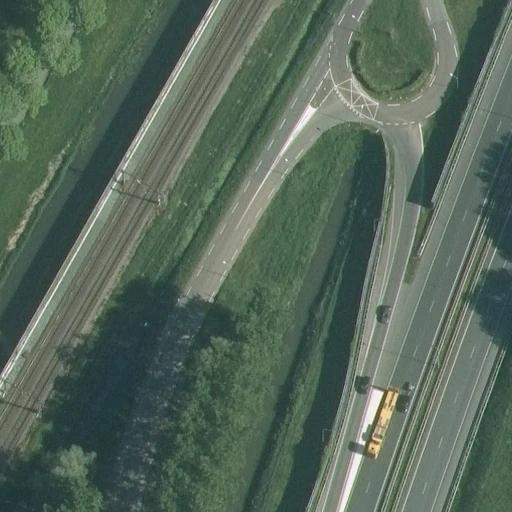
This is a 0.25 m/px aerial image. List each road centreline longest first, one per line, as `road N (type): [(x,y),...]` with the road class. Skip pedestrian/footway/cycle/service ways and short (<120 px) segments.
road 1 (trunk): [(511,86),(360,511)]
road 2 (trunk): [(403,119),(414,162),(405,237),(336,511)]
road 3 (tertiary): [(237,224),(154,399),(122,511)]
road 4 (trunk): [(420,511),(511,251)]
road 5 (tertiary): [(337,42),(237,224)]
road 6 (tertiary): [(237,224),(324,113),(353,102)]
road 7 (unclassified): [(0,144),(84,0)]
road 8 (tertiary): [(403,119),(430,102),(449,69),(430,0)]
